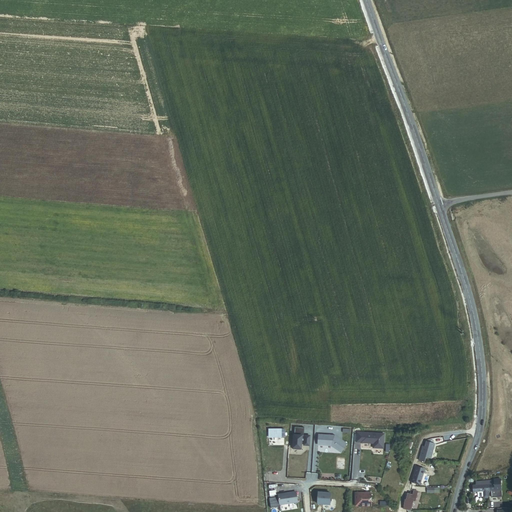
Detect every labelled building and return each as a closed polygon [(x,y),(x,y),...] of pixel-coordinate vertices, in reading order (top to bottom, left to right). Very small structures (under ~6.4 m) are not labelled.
[(309,446),(309,436),(303,436),(304,428),(294,427),(292,450),(301,450),(301,444),(303,444),(303,446),(309,446)] [(285,438),(285,429),(269,429),(269,438),(285,438)] [(389,437),(363,434),(362,443),(366,444),(378,446),(378,450),(388,451),(389,437)] [(335,436),(319,435),(318,445),(331,446),(341,453),(347,444),(335,436)] [(426,448),(424,447),(419,461),(425,462),(426,458),(431,459),(436,445),(428,442),(426,448)] [(426,471),(417,468),(417,470),(413,484),(417,485),(421,486),(426,471)] [(473,493),(491,491),(497,491),(501,490),(500,479),(494,480),(494,481),(484,482),(485,485),(476,486),(472,486),(473,493)] [(330,491),(318,491),(317,503),(329,503),(330,491)] [(355,491),(355,504),(371,504),(371,491),(355,491)] [(296,492),(279,494),(280,505),(298,502),(296,492)] [(414,497),(409,495),(408,501),(407,501),(406,505),(405,510),(410,511),(412,511),(413,509),(411,508),(412,502),(417,503),(420,493),(415,492),(414,497)]
